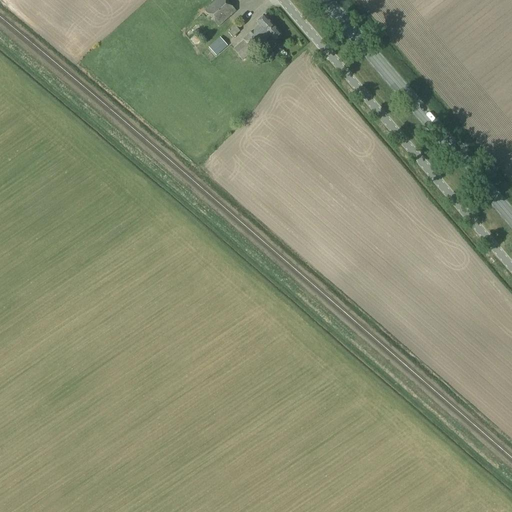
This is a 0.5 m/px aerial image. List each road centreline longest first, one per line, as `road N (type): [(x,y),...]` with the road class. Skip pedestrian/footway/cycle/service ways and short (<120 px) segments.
road 1 (unclassified): [(497,251),(280,0)]
road 2 (primary): [(511,219),(323,0)]
